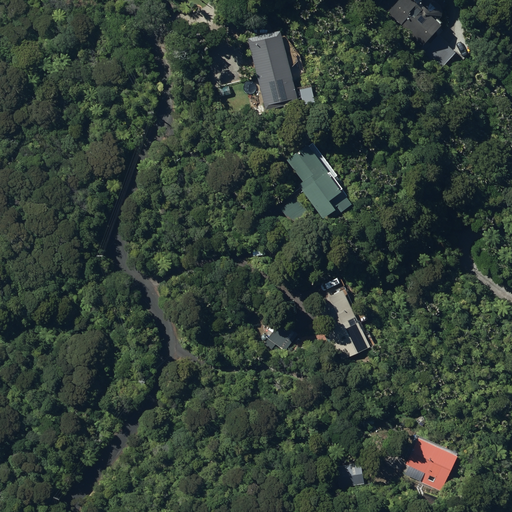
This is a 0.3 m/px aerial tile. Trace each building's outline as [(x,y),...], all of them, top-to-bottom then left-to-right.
[(403,0),(393,12),(429,44),(447,23),(443,20),(448,15),(449,8),(446,4),(441,0),(403,0)] [(313,109),(310,94),(298,32),(265,39),(279,115),(313,109)] [(427,49),(449,69),(463,54),(443,36),(436,44),(433,41),(427,49)] [(315,90),(318,105),(334,102),(331,87),(315,90)] [(316,192),(341,226),(368,206),(344,174),(342,175),(322,147),(301,162),(318,185),(314,188),(317,192),(316,192)] [(311,301),(340,359),(369,345),(342,291),(346,289),(338,272),(322,280),(328,292),(311,301)] [(277,344),(284,350),(297,333),(279,319),(275,325),(272,323),(266,331),(269,334),(263,342),(273,350),(277,344)] [(419,481),(440,490),(456,452),(413,434),(401,462),(423,471),(419,481)] [(335,467),(338,480),(358,476),(355,464),(335,467)]
